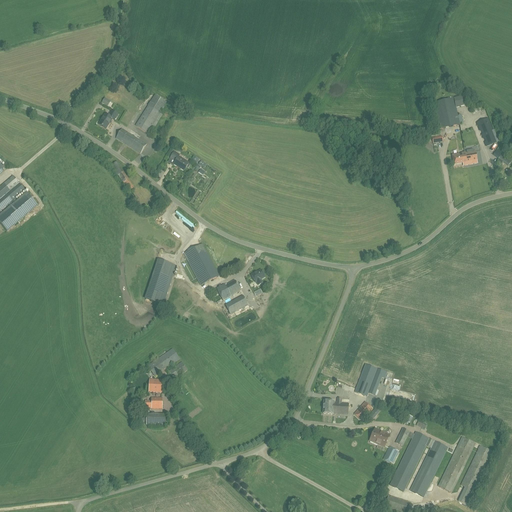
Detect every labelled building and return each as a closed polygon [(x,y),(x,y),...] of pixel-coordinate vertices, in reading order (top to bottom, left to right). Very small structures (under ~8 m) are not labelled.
[(155,95),(148,106),(159,113),(166,102),(155,95)] [(463,97),(454,99),(456,108),(465,106),(463,97)] [(433,103),(433,104),(439,129),(460,125),(456,108),(454,99),(454,98),(433,103)] [(133,111),(136,114),(142,108),(138,104),(133,111)] [(159,113),(148,106),(136,126),(147,133),(159,113)] [(114,120),(118,115),(112,111),(108,116),(105,114),(98,125),(106,129),(112,119),(114,120)] [(487,119),(477,123),(482,135),(483,135),(488,147),(495,144),(490,132),(492,131),(487,119)] [(141,154),(146,144),(122,129),(116,138),(141,154)] [(504,151),(501,154),(497,151),(494,155),(508,166),(511,161),(506,158),(509,155),(504,151)] [(184,171),(187,167),(188,168),(190,165),(189,164),(189,163),(178,157),(180,155),(174,152),(170,158),(176,161),(174,164),(184,171)] [(464,166),(477,163),(475,152),(453,156),(454,165),(464,163),(464,166)] [(13,176),(4,184),(10,191),(19,183),(13,176)] [(4,184),(0,187),(0,208),(2,210),(8,205),(15,199),(25,190),(19,183),(10,191),(4,184)] [(28,193),(22,198),(32,209),(38,205),(28,193)] [(11,208),(0,217),(0,223),(7,231),(32,209),(22,198),(17,202),(15,199),(8,205),(11,208)] [(177,222),(183,225),(187,219),(181,215),(177,222)] [(202,244),(184,254),(188,262),(207,252),(202,244)] [(207,252),(188,262),(201,286),(219,276),(207,252)] [(158,260),(145,300),(163,306),(177,266),(158,260)] [(261,280),(265,277),(261,270),(255,274),(255,273),(251,275),(255,283),(256,282),(258,285),(262,283),(261,280)] [(235,280),(225,286),(231,296),(240,291),(235,280)] [(225,285),(217,289),(223,301),(231,297),(231,296),(225,286),(225,285)] [(243,296),(225,306),(230,314),(248,305),(243,296)] [(260,316),(230,329),(236,342),(266,328),(260,316)] [(362,374),(360,373),(359,375),(361,376),(355,392),(367,397),(378,369),(365,364),(362,374)] [(162,393),(162,380),(149,380),(149,392),(162,393)] [(162,409),(162,398),(152,398),(152,401),(145,401),(145,408),(152,408),(152,409),(162,409)] [(348,415),(349,404),(341,403),(342,399),(337,398),(337,403),(334,402),(324,401),(323,414),(333,415),(333,414),(348,415)] [(142,404),(134,399),(129,404),(137,410),(142,404)] [(361,422),(372,409),(365,402),(354,414),(361,422)] [(410,423),(413,417),(407,414),(404,420),(410,423)] [(142,415),(142,421),(146,421),(146,425),(166,425),(166,415),(142,415)] [(416,426),(424,430),(427,424),(419,420),(416,426)] [(377,444),(382,432),(375,429),(369,441),(377,444)] [(415,435),(402,429),(395,443),(402,447),(407,437),(412,439),(415,435)] [(382,432),(377,444),(384,448),(390,436),(382,432)] [(429,439),(416,432),(415,435),(412,439),(389,485),(403,492),(426,446),(429,439)] [(471,491),(486,447),(462,438),(452,467),(451,466),(451,468),(447,467),(441,487),(446,489),(452,473),(461,476),(469,455),(474,457),(475,452),(476,452),(464,489),(471,491)] [(448,448),(429,439),(426,446),(430,448),(410,490),(410,491),(424,498),(448,448)] [(393,464),(399,451),(389,447),(383,459),(385,460),(385,461),(390,464),(390,463),(393,464)] [(472,505),(472,493),(464,492),(464,505),(472,505)]
